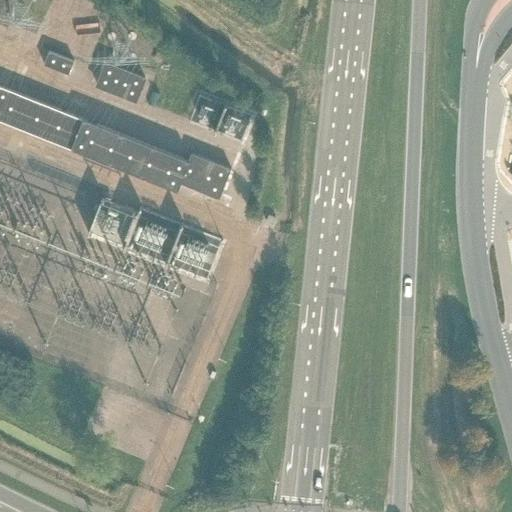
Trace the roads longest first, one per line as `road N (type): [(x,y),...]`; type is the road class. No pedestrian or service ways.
road 1 (trunk): [(353,0),(300,511)]
road 2 (trunk): [(398,511),(419,0)]
road 3 (secondary): [(498,365),(471,216),(478,54)]
